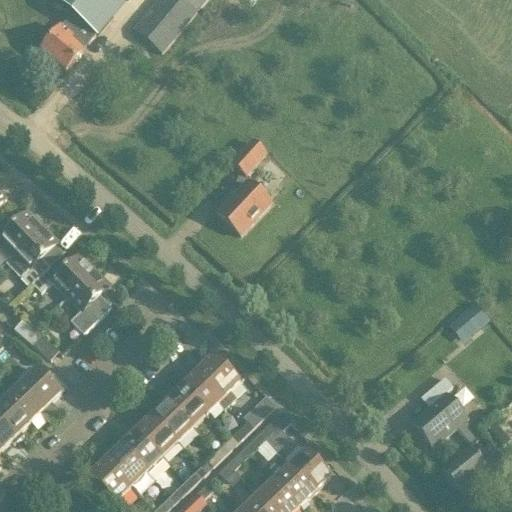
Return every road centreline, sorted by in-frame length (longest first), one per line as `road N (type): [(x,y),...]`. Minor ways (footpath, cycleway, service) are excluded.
road 1 (residential): [(417,511),(260,341),(0,114)]
road 2 (residential): [(29,480),(95,415),(94,385),(180,311)]
